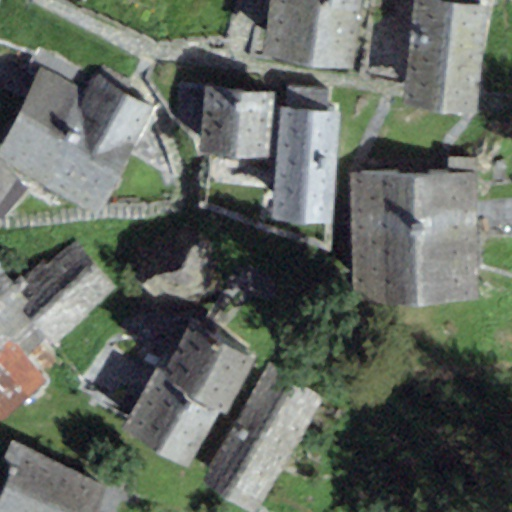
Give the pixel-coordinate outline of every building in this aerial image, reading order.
[(350,73),(359,0),(269,0),(260,60),(350,73)] [(477,115),(485,6),(410,1),(401,109),(477,115)] [(0,159),(40,181),(88,93),(41,68),(0,143),(0,159)] [(153,109),(96,79),(88,93),(40,181),(97,214),(153,109)] [(285,109),(326,112),(328,88),(287,86),(285,109)] [(268,162),(272,92),(202,88),(198,158),(268,162)] [(329,224),(337,112),(326,112),(285,109),(279,109),(271,220),(329,224)] [(0,197),(15,180),(0,167),(0,197)] [(347,303),(411,303),(411,172),(347,173),(347,303)] [(476,172),(411,172),(411,303),(476,303),(476,172)] [(0,264),(0,420),(4,425),(49,385),(41,376),(58,361),(49,351),(118,290),(72,239),(19,286),(0,264)] [(254,365),(189,327),(163,371),(159,379),(220,411),(225,415),(254,365)] [(251,511),(254,511),(322,400),(268,365),(201,482),(251,511)] [(188,470),(220,411),(159,379),(163,371),(156,368),(120,434),(188,470)] [(0,493),(0,511),(100,511),(113,483),(9,442),(2,460),(12,464),(0,493)]
